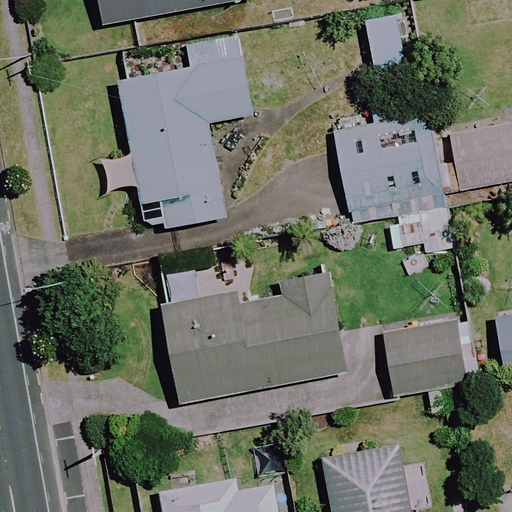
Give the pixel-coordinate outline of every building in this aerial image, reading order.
[(100,0),(105,26),(256,0),(100,0)] [(421,65),(410,12),(362,22),(373,75),(421,65)] [(249,117),(236,39),(176,49),(181,74),(119,85),(143,226),(163,223),(164,230),(222,220),(206,124),(249,117)] [(351,230),(411,219),(409,206),(442,199),(423,101),(329,119),(351,230)] [(511,184),(511,148),(506,119),(446,130),(458,195),(511,184)] [(343,375),(326,282),(277,291),(161,312),(178,405),(343,375)] [(511,376),(511,313),(494,316),(503,378),(511,376)] [(478,385),(470,325),(381,337),(390,397),(478,385)] [(408,511),(407,506),(429,502),(423,467),(401,471),(397,448),(323,461),(331,511),(408,511)] [(276,511),(272,487),(238,493),(236,481),(160,495),(163,511),(276,511)]
